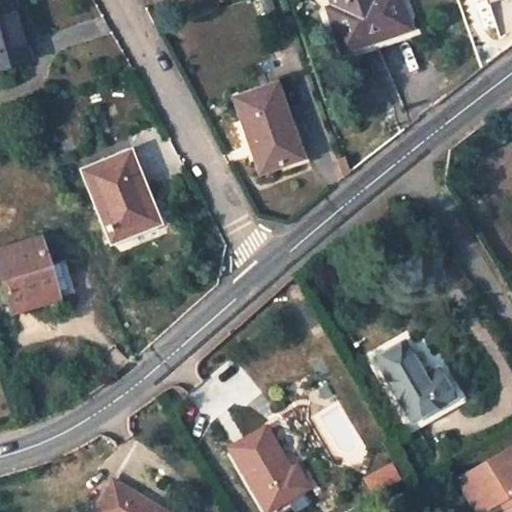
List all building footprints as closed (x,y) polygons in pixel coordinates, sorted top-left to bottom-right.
[(10,0),(0,0),(0,67),(28,59),(10,0)] [(407,27),(398,0),(332,0),(335,7),(330,9),(343,49),(407,27)] [(274,82),(233,97),(258,173),(300,158),(274,82)] [(511,141),(474,164),(488,187),(511,171),(511,141)] [(127,153),(84,170),(111,238),(154,221),(127,153)] [(38,237),(0,248),(0,277),(12,313),(73,293),(63,260),(47,265),(38,237)] [(423,380),(404,346),(379,361),(412,419),(452,397),(438,372),(423,380)] [(292,470),(267,428),(230,449),(267,511),(308,487),(297,467),(292,470)] [(511,511),(511,450),(459,481),(477,511),(483,511),(499,503),(504,511),(511,511)] [(163,511),(114,482),(94,511),(163,511)]
